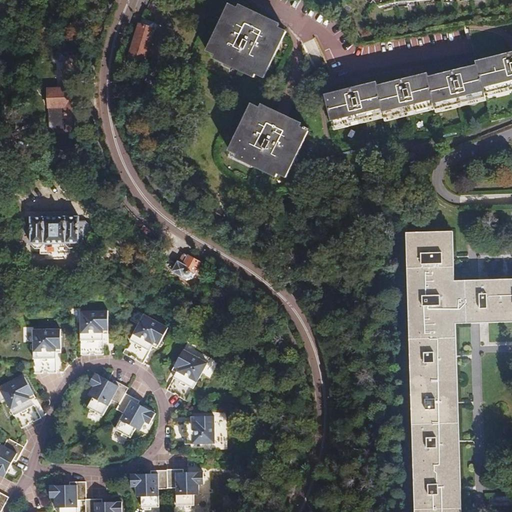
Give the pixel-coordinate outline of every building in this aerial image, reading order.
[(230,2),(208,48),(216,52),(214,55),(228,62),(229,60),(240,65),(239,67),(254,74),(256,71),(264,74),(286,27),(278,24),(280,20),(265,13),(265,15),(253,10),(254,8),(239,1),(238,5),(230,2)] [(130,56),(129,62),(132,63),(133,59),(143,62),(153,28),(139,23),(135,34),(132,45),(130,56)] [(50,107),(51,107),(67,107),(67,129),(67,130),(80,130),(77,54),(68,54),(65,51),(59,52),(59,53),(58,58),(61,60),(65,60),(66,89),(49,89),(50,107)] [(375,77),(325,88),(332,120),(382,109),(383,113),(434,102),(435,106),(485,95),(484,91),(511,84),(511,51),(477,60),(477,63),(428,74),(427,69),(376,80),(375,77)] [(251,100),(228,147),(236,151),(235,154),(248,160),(249,159),(261,165),(260,166),(274,173),(276,170),(285,175),(308,128),(307,128),(308,126),(303,123),(302,125),(299,124),(301,121),(286,114),(286,115),(274,110),(275,108),(261,101),(259,104),(251,100)] [(67,107),(51,107),(52,129),(67,129),(67,107)] [(80,217),(33,218),(32,219),(32,245),(37,249),(41,249),(41,254),(46,254),(46,259),(68,259),(68,254),(72,254),(72,248),(77,248),(81,244),(83,244),(83,241),(85,241),(85,237),(86,237),(92,232),(91,226),(86,221),(80,222),(80,217)] [(416,233),(426,511),(463,511),(458,320),(511,317),(511,282),(457,284),(455,231),(416,233)] [(187,254),(184,253),(179,262),(184,265),(190,256),(187,254)] [(195,272),(201,263),(190,256),(184,265),(179,262),(174,271),(184,277),(187,273),(190,274),(193,270),(195,272)] [(103,357),(103,337),(103,334),(108,333),(108,314),(81,314),(80,357),(103,357)] [(143,366),(152,349),(154,345),(158,347),(167,329),(143,317),(123,356),(143,366)] [(25,333),(35,368),(36,375),(57,369),(53,350),(52,346),(57,345),(52,326),(25,333)] [(208,363),(183,351),(174,369),(178,371),(177,374),(168,392),(188,402),(208,363)] [(126,394),(129,388),(115,380),(114,383),(113,385),(108,382),(109,380),(108,380),(96,373),(89,384),(94,386),(88,395),(93,398),(87,407),(91,409),(90,411),(95,414),(96,412),(104,416),(113,400),(120,405),(126,394)] [(42,419),(33,401),(31,399),(36,396),(26,378),(1,391),(22,430),(42,419)] [(140,401),(126,394),(120,405),(117,410),(125,414),(116,430),(124,434),(122,436),(128,439),(129,437),(132,439),(137,429),(142,431),(146,422),(151,424),(156,413),(143,406),(142,408),(138,406),(139,404),(140,401)] [(216,443),(215,416),(195,416),(196,421),(192,421),(172,422),(172,444),(216,443)] [(26,449),(9,439),(5,448),(0,445),(0,475),(6,479),(13,466),(11,464),(13,461),(15,462),(18,463),(26,449)] [(182,470),(167,471),(167,472),(168,490),(176,489),(178,507),(186,507),(186,510),(191,509),(191,507),(195,506),(194,496),(199,495),(199,485),(204,485),(203,472),(187,472),(188,475),(183,475),(183,473),(182,470)] [(159,491),(168,490),(167,472),(151,473),(151,476),(151,478),(147,478),(146,476),(131,477),(131,489),(136,489),(136,499),(141,499),(142,510),(145,510),(145,511),(148,511),(152,511),(152,510),(160,509),(159,491)] [(77,511),(78,496),(86,496),(86,478),(70,478),(70,481),(70,483),(65,483),(66,481),(50,481),(50,494),(55,494),(56,503),(61,503),(60,511),(77,511)] [(0,511),(1,511),(3,511),(12,498),(0,491),(0,511)] [(86,496),(86,511),(117,511),(118,511),(122,511),(122,499),(107,499),(107,501),(103,501),(103,498),(103,496),(86,496)]
